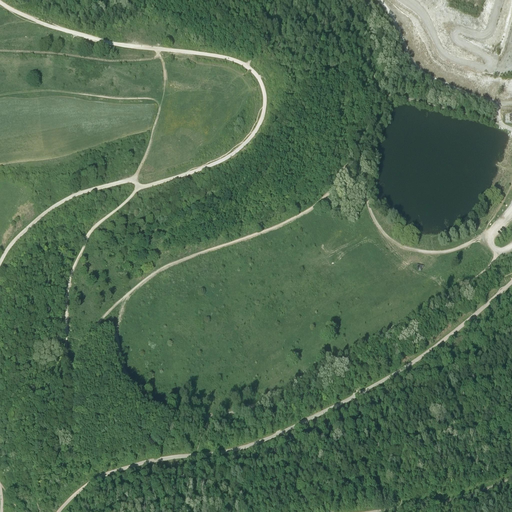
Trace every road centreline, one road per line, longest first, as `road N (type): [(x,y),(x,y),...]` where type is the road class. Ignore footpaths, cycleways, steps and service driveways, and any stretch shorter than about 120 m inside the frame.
road 1 (track): [(58,511),(110,472),(231,450),(352,398),(448,337),(511,281)]
road 2 (track): [(91,332),(115,333),(124,374),(144,399),(181,414),(232,413),(289,389),(460,288),(497,250)]
road 3 (track): [(349,160),(335,186),(304,212),(163,267),(91,332)]
road 4 (track): [(0,2),(120,45),(246,66)]
road 5 (track): [(405,0),(427,19),(443,55),(480,66),(491,62),(486,55),(453,31),(482,32),(498,0)]
road 6 (track): [(246,66),(265,95),(247,141),(209,165),(138,186)]
road 7 (track): [(486,234),(440,251),(399,243),(376,223),(349,160)]
road 8 (track): [(511,103),(468,95),(420,71),(379,0)]
road 9 (track): [(88,234),(71,272),(65,331),(71,367),(91,332)]
road 10 (track): [(161,100),(47,90),(0,95)]
road 11 (track): [(132,180),(43,212),(0,262)]
road 12 (track): [(511,477),(465,496),(377,511)]
